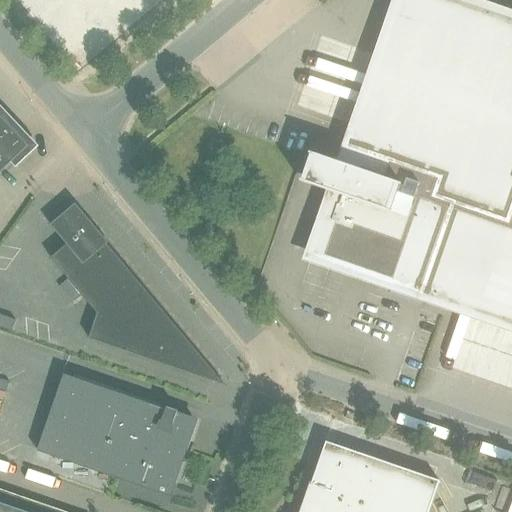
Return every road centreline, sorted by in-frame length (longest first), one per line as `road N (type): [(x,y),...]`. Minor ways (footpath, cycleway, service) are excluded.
road 1 (unclassified): [(271,364),(82,133)]
road 2 (unclassified): [(271,364),(511,448)]
road 3 (unclassified): [(82,133),(243,0)]
road 4 (unknown): [(340,336),(303,314),(284,279),(304,193)]
road 5 (unclassified): [(221,511),(271,364)]
road 6 (unclassified): [(82,133),(0,39)]
